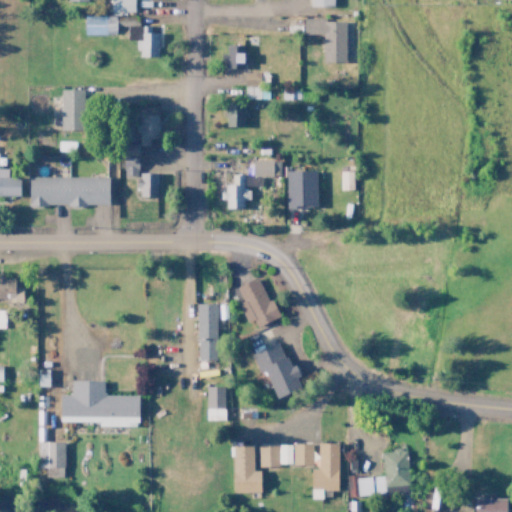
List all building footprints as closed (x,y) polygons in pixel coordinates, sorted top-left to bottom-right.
[(108,0),(109,13),(133,12),(133,0),(108,0)] [(307,0),(307,7),(331,8),(331,0),(307,0)] [(115,17),(82,18),(82,35),(115,35),(115,17)] [(343,21),(301,20),(301,35),(320,36),(320,63),(343,63),(343,21)] [(126,41),(137,41),(136,57),(156,58),(157,34),(151,34),(151,27),(126,26),(126,41)] [(244,45),(225,45),(224,69),(244,69),(244,45)] [(266,100),(266,73),(243,73),(243,100),(266,100)] [(58,90),(59,131),(79,131),(78,90),(58,90)] [(224,127),(243,127),(243,103),(223,104),(224,127)] [(156,115),(138,115),(138,125),(135,125),(135,146),(148,147),(148,139),(156,139),(156,115)] [(136,156),(136,144),(116,144),(116,157),(136,156)] [(121,177),(135,177),(136,158),(122,158),(121,177)] [(279,162),(250,161),(250,177),(278,177),(279,162)] [(0,196),(17,197),(17,178),(8,178),(8,170),(0,169),(0,196)] [(284,209),(314,208),(314,171),(284,172),(284,209)] [(338,191),(351,190),(351,171),(338,172),(338,191)] [(155,198),(156,174),(136,173),(135,197),(155,198)] [(242,210),(242,200),(248,200),(248,190),(241,191),(241,175),(230,175),(230,185),(220,185),(220,200),(223,200),(223,210),(242,210)] [(105,207),(106,178),(26,177),(26,206),(105,207)] [(21,288),(12,288),(12,278),(0,277),(0,302),(20,303),(21,288)] [(275,319),(257,277),(235,287),(241,302),(236,304),(244,323),(251,321),(254,328),(275,319)] [(195,362),(216,361),(214,304),(194,304),(195,362)] [(271,398),(301,387),(294,366),(286,369),(277,343),(249,354),(256,374),(261,372),(271,398)] [(101,381),(69,381),(68,396),(57,396),(57,422),(96,423),(96,427),(135,427),(136,396),(101,396),(101,381)] [(222,410),(223,387),(205,387),(204,409),(222,410)] [(36,478),(62,478),(61,443),(36,443),(36,478)] [(336,444),(315,443),(315,470),(308,470),(308,500),(319,500),(320,490),(335,491),(336,444)] [(311,445),(290,444),(290,466),(310,467),(311,445)] [(250,445),(230,446),(231,494),(258,493),(258,471),(251,471),(250,445)] [(256,446),(257,468),(277,467),(276,446),(256,446)] [(404,450),(379,452),(381,475),(346,478),(347,496),(407,491),(404,450)] [(501,511),(502,498),(471,497),(470,511),(501,511)]
